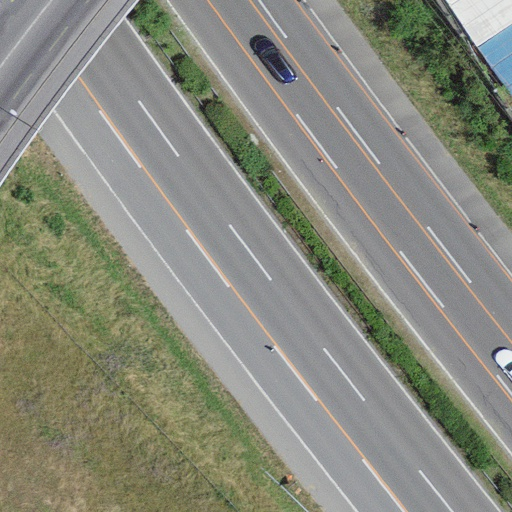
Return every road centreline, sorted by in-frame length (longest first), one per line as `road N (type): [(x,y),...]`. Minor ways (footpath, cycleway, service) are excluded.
road 1 (motorway): [(48,0),(429,511)]
road 2 (motorway): [(511,361),(238,0)]
